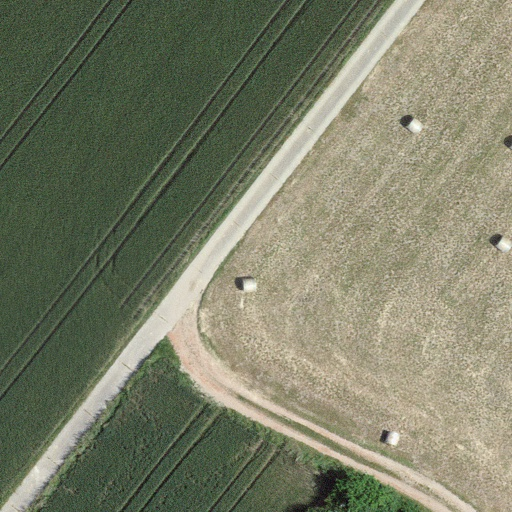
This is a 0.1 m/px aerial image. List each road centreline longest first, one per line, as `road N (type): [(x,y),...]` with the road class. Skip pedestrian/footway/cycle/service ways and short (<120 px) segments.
road 1 (track): [(409,0),(15,511)]
road 2 (track): [(188,283),(194,353),(215,381),(448,511)]
